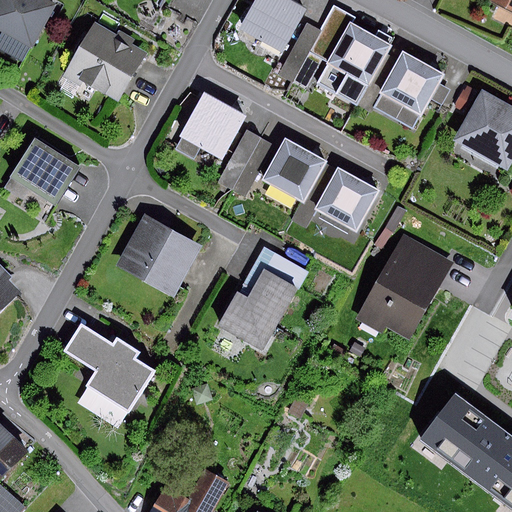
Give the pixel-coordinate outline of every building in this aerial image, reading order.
[(57,5),(47,0),(0,0),(0,28),(4,31),(0,37),(0,52),(22,65),(57,5)] [(307,10),(286,0),(256,0),(240,31),(284,54),(307,10)] [(511,0),(488,0),(498,4),(511,11),(511,0)] [(511,11),(498,4),(492,17),(511,26),(511,11)] [(335,7),(321,31),(310,51),(330,61),(350,24),(354,17),(335,7)] [(117,35),(95,22),(63,76),(81,87),(83,83),(117,103),(147,53),(131,44),(134,40),(119,31),(117,35)] [(321,31),(307,24),(279,75),(293,82),(310,51),(321,31)] [(391,46),(350,24),(330,61),(328,63),(347,74),(335,94),(357,106),(391,46)] [(444,75),(402,52),(372,107),(397,121),(404,107),(422,116),(430,99),(439,84),(444,75)] [(439,84),(430,99),(441,105),(450,90),(439,84)] [(511,161),(511,106),(481,90),(480,92),(467,85),(454,108),(467,115),(452,141),(507,171),(511,161)] [(247,120),(203,95),(178,139),(222,164),(247,120)] [(272,146),(245,133),(220,182),(248,196),(272,146)] [(80,168),(35,139),(9,179),(53,209),(80,168)] [(327,165),(286,141),(262,181),(303,205),(327,165)] [(378,194),(339,173),(317,214),(356,235),(378,194)] [(396,206),(374,245),(383,250),(405,211),(396,206)] [(200,251),(145,220),(117,269),(172,300),(200,251)] [(455,262),(404,233),(357,314),(408,343),(455,262)] [(264,248),(238,293),(246,298),(263,268),(298,288),(307,273),(264,248)] [(0,314),(22,293),(9,280),(12,277),(0,265),(0,314)] [(238,293),(220,326),(262,350),(298,288),(263,268),(246,298),(238,293)] [(115,349),(80,328),(63,355),(95,375),(86,389),(128,415),(152,377),(133,365),(139,355),(118,343),(115,349)] [(353,343),(349,351),(360,356),(364,348),(353,343)] [(344,349),(333,345),(328,357),(338,362),(344,349)] [(207,384),(191,389),(196,405),(212,399),(207,384)] [(308,400),(296,395),(288,413),(300,419),(308,400)] [(511,436),(455,395),(421,440),(511,506),(511,436)] [(0,422),(0,480),(29,449),(0,422)] [(186,484),(172,477),(152,511),(210,511),(227,483),(205,472),(189,500),(180,495),(186,484)] [(0,485),(0,511),(21,511),(25,508),(0,485)]
